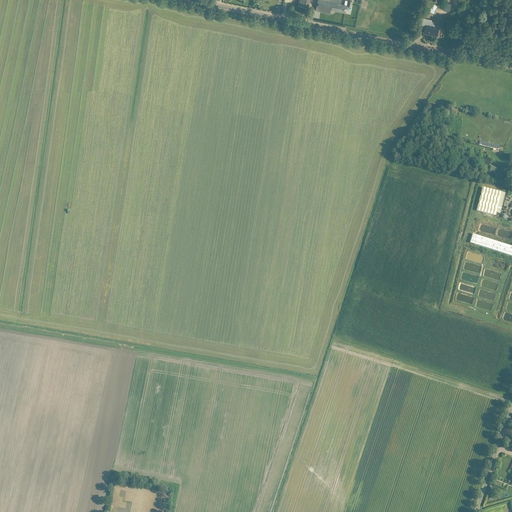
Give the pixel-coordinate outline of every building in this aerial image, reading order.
[(317,0),(315,11),(330,14),(331,9),(345,12),(347,6),(351,6),(352,1),(349,0),(348,1),(345,0),(344,5),(341,4),(341,0),(317,0)] [(451,4),(440,0),(439,0),(437,6),(432,4),(429,12),(434,14),(437,7),(448,12),(451,4)] [(489,4),(481,0),(479,4),(486,9),(489,4)] [(425,25),(423,33),(437,36),(439,26),(435,26),(435,22),(431,21),(432,20),(422,18),(420,24),(425,25)] [(500,146),(481,142),(481,146),(499,151),(500,146)] [(483,188),(476,211),(495,216),(502,193),(483,188)] [(511,246),(473,234),(470,244),(511,257),(511,246)]
